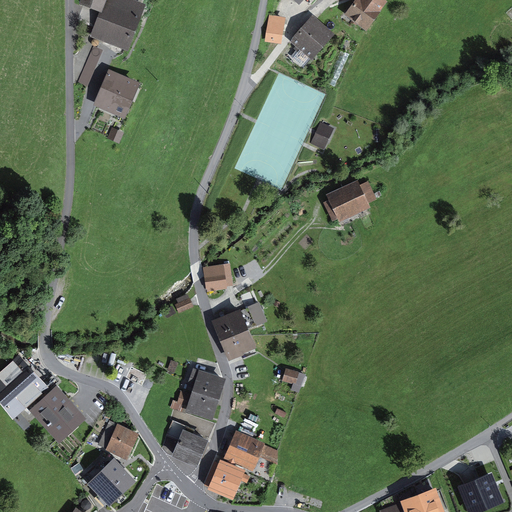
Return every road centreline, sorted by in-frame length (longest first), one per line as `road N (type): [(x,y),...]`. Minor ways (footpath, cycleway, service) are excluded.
road 1 (residential): [(241,96),(196,209),(194,260),(228,391),(215,443),(190,490)]
road 2 (unclassified): [(45,319),(70,194),(71,0)]
road 3 (residential): [(167,464),(119,392),(52,358),(45,319)]
road 4 (residential): [(511,415),(349,511)]
